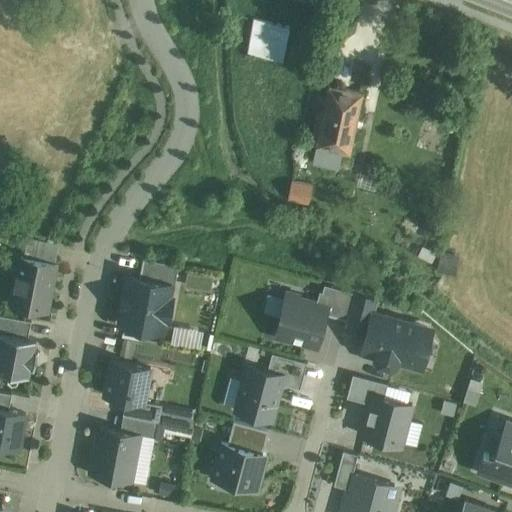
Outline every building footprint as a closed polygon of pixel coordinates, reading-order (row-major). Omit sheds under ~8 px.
[(268,22),(252,18),(244,52),(260,55),(268,22)] [(289,27),(268,22),(260,55),(281,60),(289,27)] [(361,93),(329,86),(317,145),(349,152),(361,93)] [(311,185),(291,181),(288,199),(307,203),(311,185)] [(54,262),(21,256),(17,272),(17,273),(14,275),(13,283),(15,286),(14,286),(17,291),(15,305),(45,310),(54,262)] [(178,265),(143,258),(139,278),(170,284),(174,285),(178,265)] [(139,278),(129,276),(126,289),(125,289),(120,310),(122,310),(120,323),(161,331),(164,319),(168,320),(172,297),(168,296),(170,284),(139,278)] [(354,292),(324,284),(322,291),(319,291),(315,305),(327,308),(326,314),(347,320),(354,292)] [(345,327),(366,333),(371,312),(373,313),(376,301),(354,292),(347,320),(345,327)] [(315,305),(284,297),(275,332),(288,336),(287,339),(317,347),(326,314),(327,308),(315,305)] [(366,333),(362,349),(375,353),(374,357),(377,363),(390,366),(397,363),(398,359),(411,363),(415,347),(421,348),(426,346),(430,332),(427,327),(373,313),(371,312),(366,333)] [(31,320),(0,314),(0,331),(28,337),(31,320)] [(173,323),(170,340),(199,345),(202,328),(173,323)] [(28,337),(0,331),(0,369),(29,376),(31,367),(34,368),(37,350),(34,349),(36,338),(28,337)] [(307,361),(272,352),(267,369),(283,374),(281,382),(300,388),(307,361)] [(111,360),(104,395),(125,399),(144,403),(144,401),(150,367),(111,360)] [(248,364),(236,409),(271,418),(281,382),(283,374),(267,369),(248,364)] [(387,383),(352,374),(346,397),(371,404),(373,394),(384,397),(387,383)] [(475,398),(481,379),(470,375),(463,394),(475,398)] [(11,393),(0,391),(0,407),(8,409),(11,393)] [(384,397),(373,394),(371,404),(363,435),(401,445),(412,404),(384,397)] [(144,403),(125,399),(123,415),(158,421),(161,404),(144,401),(144,403)] [(8,409),(0,407),(0,446),(3,445),(18,448),(25,413),(8,409)] [(158,421),(123,415),(120,429),(140,433),(140,434),(155,437),(158,421)] [(511,421),(507,420),(494,457),(484,453),(478,470),(511,482),(511,480),(511,421)] [(268,430),(233,421),(227,444),(262,453),(268,430)] [(120,429),(100,426),(90,474),(131,482),(140,434),(140,433),(120,429)] [(222,442),(212,477),(257,489),(266,454),(262,453),(227,444),(222,442)] [(397,490),(394,484),(351,472),(340,511),(386,511),(389,503),(389,502),(390,500),(395,497),(397,490)] [(504,511),(505,511),(466,498),(466,502),(466,498),(464,497),(458,511),(504,511)]
